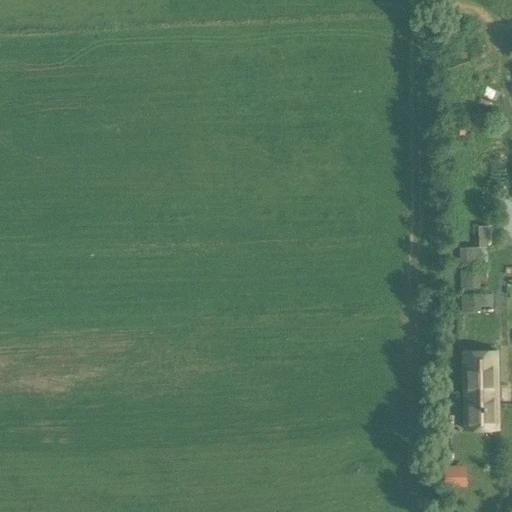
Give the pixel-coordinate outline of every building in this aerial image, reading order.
[(492,113),(471,113),(472,132),(492,131),(492,113)] [(511,198),(499,199),(501,248),(511,247),(511,198)] [(459,248),(459,264),(478,264),(477,247),(459,248)] [(460,271),(460,287),(479,287),(479,271),(460,271)] [(461,294),(461,310),(480,310),(479,294),(461,294)] [(499,429),(497,350),(463,351),(465,429),(499,429)]
